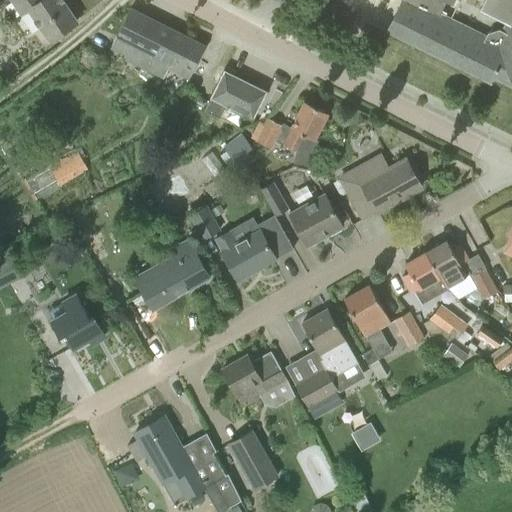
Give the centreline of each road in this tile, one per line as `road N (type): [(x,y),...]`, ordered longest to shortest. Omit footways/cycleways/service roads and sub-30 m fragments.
road 1 (residential): [(83,410),(511,167)]
road 2 (tertiary): [(511,164),(180,0)]
